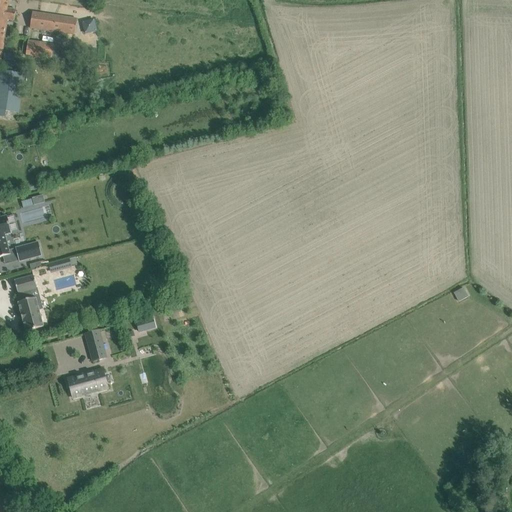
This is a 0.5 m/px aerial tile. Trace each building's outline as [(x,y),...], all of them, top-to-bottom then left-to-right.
[(0,0),(0,27),(6,28),(7,20),(14,21),(16,10),(7,9),(8,0),(0,0)] [(34,12),(32,27),(76,34),(79,18),(34,12)] [(94,22),(83,24),(86,35),(96,32),(94,22)] [(54,44),(28,40),(26,55),(52,59),(54,44)] [(0,70),(0,106),(18,109),(24,74),(0,70)] [(42,196),(32,199),(34,205),(44,203),(42,196)] [(0,257),(10,255),(4,235),(11,233),(6,217),(0,218),(0,257)] [(16,248),(19,262),(42,255),(39,242),(16,248)] [(25,331),(25,332),(43,327),(35,299),(36,299),(35,298),(31,300),(29,291),(36,289),(37,289),(33,276),(15,281),(14,281),(18,294),(19,293),(22,302),(18,303),(18,304),(21,314),(20,314),(22,321),(23,321),(26,331),(25,331)] [(466,287),(456,292),(460,302),(470,297),(466,287)] [(135,323),(138,334),(155,329),(152,318),(135,323)] [(106,358),(102,344),(89,348),(93,362),(106,358)] [(102,370),(67,379),(73,398),(82,396),(82,393),(97,389),(98,392),(107,389),(102,370)]
